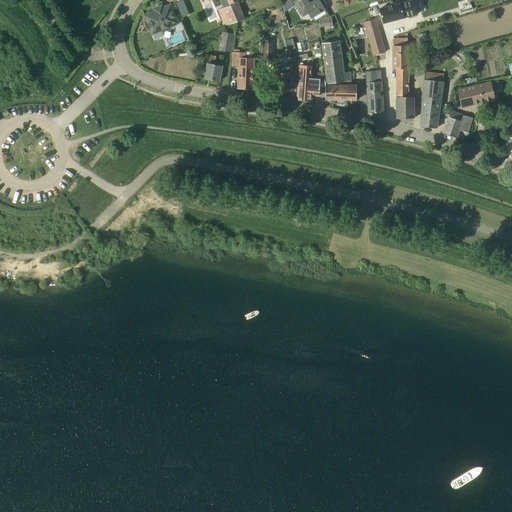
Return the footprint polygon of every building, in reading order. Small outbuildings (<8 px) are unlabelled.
[(182,0),(181,0),(175,3),(181,17),(189,14),(182,0)] [(226,0),(229,6),(223,8),(230,25),(245,18),(238,2),(240,1),(239,0),(226,0)] [(319,0),(314,0),(313,1),(310,3),(307,0),(295,0),(293,1),(302,17),(308,13),(311,19),(312,18),(326,10),(319,0)] [(412,0),(404,2),(380,9),(383,23),(399,19),(408,17),(417,14),(413,0),(412,0)] [(161,27),(162,30),(163,31),(171,28),(171,27),(178,24),(170,5),(147,14),(149,20),(148,21),(148,24),(148,26),(150,28),(152,28),(153,30),(161,27)] [(319,19),(329,16),(326,10),(312,18),(314,21),(319,19)] [(319,27),(333,25),(332,16),(329,16),(319,19),(319,27)] [(369,39),(381,35),(376,18),(363,22),(369,39)] [(232,52),(235,34),(234,33),(234,32),(223,30),(223,32),(222,32),(219,50),(232,52)] [(273,40),(271,40),(271,32),(265,32),(264,60),(272,60),(273,40)] [(420,42),(428,40),(425,32),(417,35),(420,42)] [(381,35),(369,39),(374,56),(386,52),(381,35)] [(394,46),(394,69),(396,69),(408,68),(408,67),(408,50),(408,46),(407,46),(407,38),(394,38),(394,46)] [(344,72),(343,66),(339,40),(322,43),(327,84),(345,81),(351,81),(350,71),(344,72)] [(321,48),(314,49),(316,65),(323,64),(321,48)] [(143,52),(137,54),(141,61),(146,59),(143,52)] [(239,66),(238,89),(253,89),(254,58),(244,58),(244,52),(233,52),(232,66),(239,66)] [(215,64),(216,56),(209,55),(205,79),(219,81),(222,66),(215,64)] [(292,65),(276,64),(275,90),(291,91),(292,65)] [(297,92),(297,93),(298,93),(298,100),(311,101),(312,95),(320,96),(320,87),(320,86),(319,86),(320,83),(325,83),(326,83),(324,71),(319,72),(320,80),(318,80),(317,86),(309,85),(309,79),(310,66),(300,65),(298,92),(297,92)] [(397,118),(414,118),(415,118),(415,97),(409,97),(409,68),(408,68),(396,69),(397,118)] [(384,112),(381,74),(381,71),(375,71),(376,82),(367,82),(369,113),(384,112)] [(423,97),(421,126),(437,128),(442,81),(422,79),(423,97)] [(490,82),(458,90),(462,107),(494,99),(490,82)] [(356,100),(357,85),(325,85),(325,100),(356,100)] [(459,130),(468,133),(473,118),(466,115),(466,116),(450,111),(443,133),(457,138),(459,130)]
